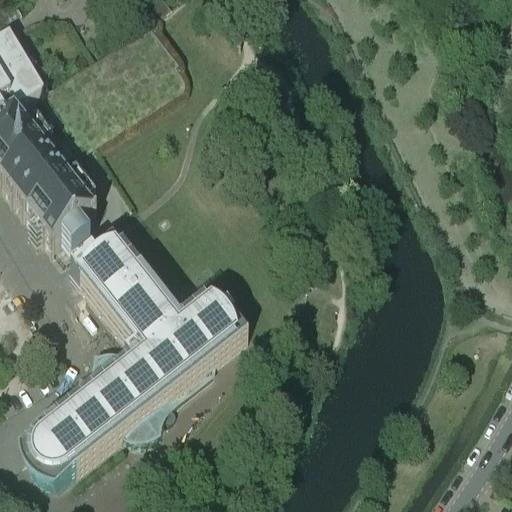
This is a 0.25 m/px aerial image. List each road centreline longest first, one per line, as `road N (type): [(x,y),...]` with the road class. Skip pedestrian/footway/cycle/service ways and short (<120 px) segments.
road 1 (residential): [(0,227),(96,356),(5,433),(2,469),(30,511)]
road 2 (residential): [(104,511),(257,353)]
